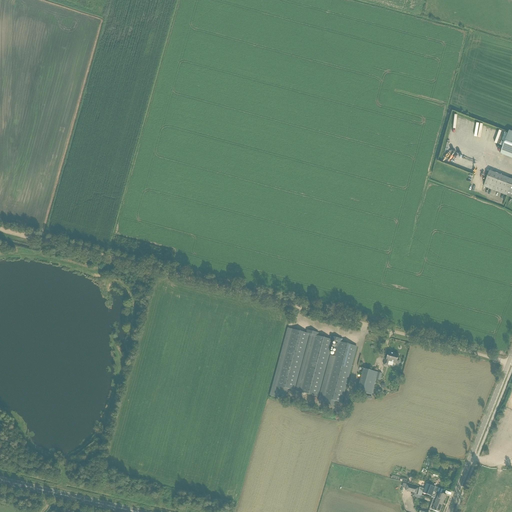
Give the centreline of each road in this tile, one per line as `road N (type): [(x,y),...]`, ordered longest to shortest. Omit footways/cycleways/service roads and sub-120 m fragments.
road 1 (track): [(0,227),(291,306)]
road 2 (unclassified): [(509,363),(291,306)]
road 3 (tertiary): [(448,511),(509,363)]
road 4 (primary): [(135,511),(0,479)]
